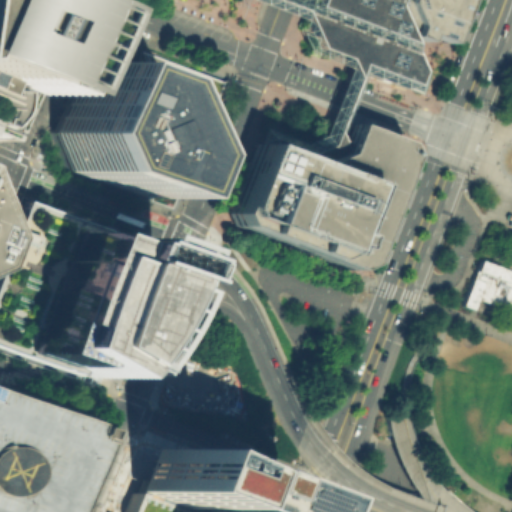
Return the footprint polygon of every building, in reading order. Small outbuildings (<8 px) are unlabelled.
[(52,4),(41,0),(0,0),(0,123),(13,90),(18,92),(52,4)] [(401,37),(407,23),(396,0),(251,0),(300,19),(296,31),(303,49),(344,65),(318,133),(301,141),(258,125),(255,133),(252,141),(308,162),(335,152),(346,123),(341,121),(359,73),(411,93),(417,76),(401,37)] [(458,0),(396,0),(407,23),(401,37),(406,35),(417,40),(419,34),(442,42),(458,0)] [(55,130),(58,121),(82,59),(126,75),(136,48),(218,80),(186,163),(160,153),(143,196),(72,169),(55,130)] [(335,152),(308,162),(252,141),(226,209),(231,223),(346,267),(358,262),(399,153),(394,141),(354,126),(346,123),(335,152)] [(0,343),(0,278),(5,266),(19,228),(21,229),(23,224),(20,223),(30,199),(108,228),(104,238),(109,240),(112,232),(147,245),(153,247),(150,255),(158,258),(150,279),(145,278),(142,287),(146,289),(114,373),(100,368),(96,367),(93,370),(89,375),(80,370),(79,373),(0,343)] [(476,259),(511,271),(511,281),(506,298),(511,300),(511,306),(510,312),(473,299),(470,308),(459,304),(476,259)] [(0,511),(0,391),(94,427),(61,511),(0,511)] [(110,511),(137,443),(276,497),(270,511),(110,511)]
